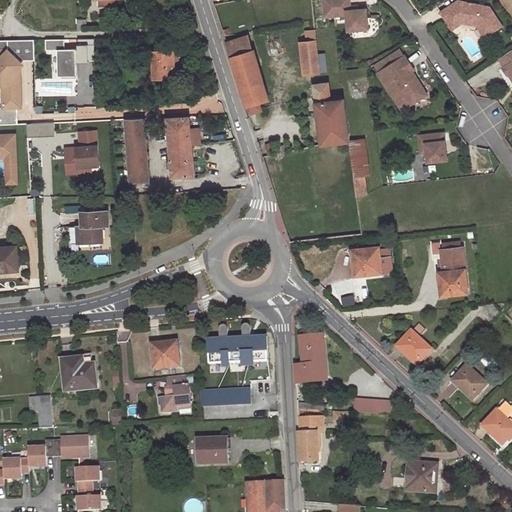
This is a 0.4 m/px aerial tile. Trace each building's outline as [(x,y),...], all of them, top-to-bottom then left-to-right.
[(349,0),(323,0),(325,17),(347,14),(349,30),(369,28),(367,8),(359,9),(351,10),(350,6),(349,0)] [(459,0),(457,0),(441,11),(452,28),(467,18),(474,19),(485,35),(502,24),(489,6),(459,0)] [(315,30),(305,31),(306,41),(316,40),(315,30)] [(254,49),(250,34),(226,41),(231,56),(254,49)] [(66,47),(65,37),(46,38),(47,49),(59,48),(60,75),(79,74),(78,47),(66,47)] [(96,56),(95,38),(81,38),(81,57),(96,56)] [(36,59),(35,39),(0,39),(0,81),(1,82),(2,109),(24,108),(23,59),(36,59)] [(306,41),(299,41),(302,75),(320,73),(320,72),(316,41),(316,40),(306,41)] [(328,72),(325,40),(316,41),(320,72),(328,72)] [(260,101),(270,99),(254,49),(231,56),(249,114),(263,110),(260,101)] [(174,51),(154,51),(155,77),(175,77),(174,51)] [(406,55),(379,72),(392,94),(402,88),(410,100),(415,97),(418,100),(428,94),(413,70),(415,69),(406,55)] [(511,60),(503,67),(507,74),(511,72),(511,73),(511,60)] [(329,82),(314,84),(321,144),(348,140),(343,94),(331,95),(329,82)] [(167,118),(173,176),(195,175),(192,145),(199,144),(198,133),(191,133),(191,129),(190,117),(167,118)] [(126,119),(131,182),(149,181),(144,118),(126,119)] [(56,135),(55,122),(28,124),(29,136),(56,135)] [(76,147),(77,152),(77,157),(66,158),(68,173),(79,172),(79,167),(91,166),(99,166),(96,131),(79,132),(81,147),(76,147)] [(445,132),(420,135),(421,143),(427,143),(428,152),(429,162),(448,159),(445,132)] [(371,176),(366,138),(348,140),(354,177),(366,176),(371,176)] [(356,196),(368,194),(366,176),(354,177),(356,196)] [(79,243),(103,242),(102,226),(109,226),(108,212),(81,212),(82,226),(78,227),(79,243)] [(79,243),(78,227),(71,227),(72,243),(79,243)] [(17,246),(0,247),(0,269),(0,272),(19,270),(17,246)] [(380,247),(356,250),(357,264),(354,264),(356,275),(383,272),(380,247)] [(444,271),(439,271),(440,284),(442,284),(443,296),(468,293),(463,247),(442,250),(444,271)] [(412,330),(398,344),(404,350),(403,351),(417,365),(433,349),(418,336),(424,330),(419,324),(413,331),(412,330)] [(209,340),(210,364),(225,364),(225,367),(231,367),(230,364),(244,363),(244,367),(255,366),(254,362),(269,362),(268,337),(252,338),(251,328),(251,326),(250,325),(248,325),(247,325),(246,326),(245,327),(244,328),(244,338),(229,339),(228,329),(228,328),(227,327),(226,326),(223,326),(222,327),(221,328),(221,329),(221,339),(209,340)] [(324,334),(301,336),(304,365),(296,365),(297,383),(328,381),(324,334)] [(179,345),(153,347),(155,368),(181,366),(179,345)] [(72,369),(64,370),(66,391),(98,388),(97,378),(94,379),(93,365),(85,366),(84,358),(74,359),(73,360),(72,362),(72,364),(72,369)] [(458,386),(473,400),(488,384),(467,364),(454,379),(459,384),(458,386)] [(191,409),(189,386),(187,387),(186,376),(167,378),(168,388),(166,388),(166,396),(159,397),(159,404),(162,407),(163,414),(177,413),(177,410),(191,409)] [(251,389),(202,391),(203,406),(252,404),(251,389)] [(51,414),(50,396),(37,396),(38,409),(38,415),(51,414)] [(393,401),(355,398),(354,413),(391,415),(393,401)] [(329,411),(330,404),(298,402),(298,409),(329,411)] [(483,424),(490,430),(489,431),(503,445),(511,435),(511,422),(504,415),(511,408),(504,402),(483,424)] [(114,424),(123,424),(122,410),(113,410),(114,424)] [(345,422),(345,411),(333,411),(333,422),(345,422)] [(52,427),(51,414),(38,415),(39,427),(52,427)] [(324,433),(323,416),(298,418),(300,462),(318,461),(317,433),(324,433)] [(61,459),(80,458),(85,458),(90,458),(89,436),(60,437),(60,442),(53,442),(53,457),(61,456),(61,459)] [(228,438),(198,438),(199,464),(228,463),(228,438)] [(28,467),(46,466),(46,457),(53,457),(53,442),(45,442),(45,447),(28,447),(28,458),(28,467)] [(20,459),(3,460),(3,471),(4,480),(21,479),(21,474),(29,474),(28,467),(28,458),(20,459)] [(434,463),(409,462),(407,490),(436,492),(437,478),(433,478),(434,463)] [(77,468),(78,482),(79,482),(79,489),(93,489),(93,482),(100,481),(100,467),(85,468),(81,468),(77,468)] [(267,483),(269,511),(285,511),(283,482),(267,483)] [(248,511),(268,511),(269,511),(267,483),(247,484),(248,511)] [(78,496),(79,509),(83,509),(101,508),(101,495),(93,495),(93,489),(79,489),(79,496),(78,496)]
